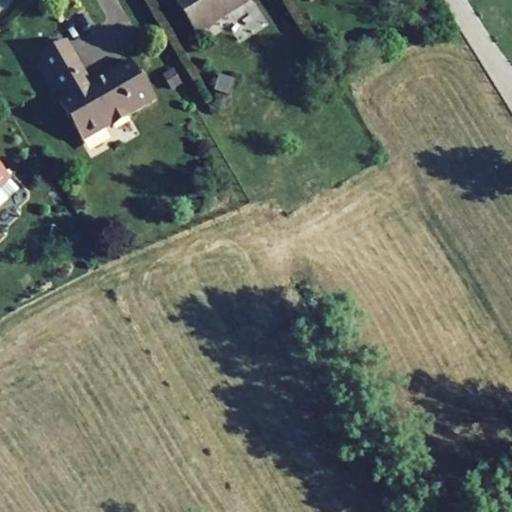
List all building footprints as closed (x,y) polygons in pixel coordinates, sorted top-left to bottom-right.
[(186,0),(198,20),(230,0),(186,0)] [(414,7),(425,35),(439,29),(428,1),(414,7)] [(59,121),(75,153),(101,139),(106,150),(159,121),(148,101),(144,103),(132,82),(92,103),(69,61),(42,75),(65,117),(59,121)] [(162,77),(171,91),(181,85),(172,70),(162,77)] [(223,77),(220,91),(236,94),(239,80),(223,77)]
